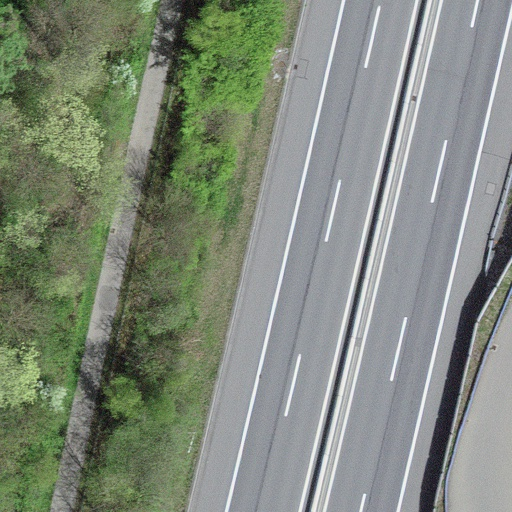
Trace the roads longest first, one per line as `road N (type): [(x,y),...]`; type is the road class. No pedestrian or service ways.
road 1 (motorway): [(359,511),(477,0)]
road 2 (motorway): [(379,0),(262,511)]
road 3 (track): [(61,511),(173,0)]
